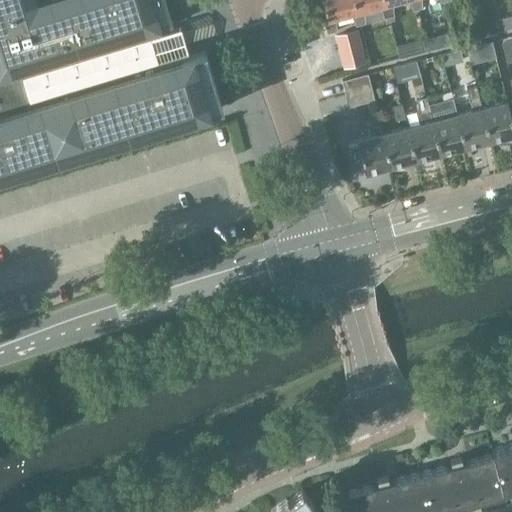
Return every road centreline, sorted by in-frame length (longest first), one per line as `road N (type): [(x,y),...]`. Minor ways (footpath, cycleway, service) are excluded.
road 1 (secondary): [(0,348),(332,246)]
road 2 (unclassified): [(332,246),(241,0)]
road 3 (unclassified): [(172,511),(381,418)]
road 4 (secondary): [(332,246),(511,200)]
road 5 (unclassified): [(381,418),(332,246)]
road 6 (residential): [(381,418),(511,379)]
